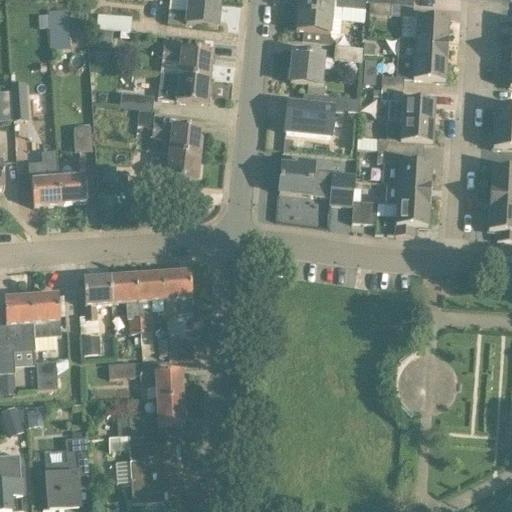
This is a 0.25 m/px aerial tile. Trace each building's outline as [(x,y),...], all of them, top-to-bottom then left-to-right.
[(364,15),(365,7),(365,2),(348,0),(336,0),(335,12),(364,15)] [(365,0),(365,1),(365,2),(365,7),(369,7),(390,8),(390,9),(412,11),(412,0),(365,0)] [(185,29),(185,30),(216,33),(219,6),(188,3),(186,16),(168,15),(167,27),(185,29)] [(329,39),(332,9),(298,5),(295,35),(329,39)] [(390,9),(390,8),(369,7),(368,20),(390,21),(390,9)] [(64,15),(47,16),(50,54),(67,53),(64,15)] [(96,18),(95,32),(129,36),(131,21),(96,18)] [(448,24),(447,24),(416,22),(414,44),(447,45),(448,24)] [(396,63),(413,64),(446,66),(447,45),(414,44),(397,43),(396,63)] [(333,65),(361,68),(362,53),(334,50),(333,65)] [(212,57),(181,53),(181,54),(162,52),(161,65),(179,67),(178,80),(209,83),(212,57)] [(307,89),(305,100),(322,101),(324,91),(319,90),(322,60),(293,57),(289,87),(307,89)] [(446,66),(413,64),(396,63),(395,77),(413,78),(412,86),(444,87),(445,67),(446,67),(446,66)] [(175,107),(207,110),(209,83),(178,80),(160,78),(157,105),(175,107)] [(403,83),(381,81),(380,94),(402,95),(403,83)] [(26,123),(24,92),(10,93),(13,124),(26,123)] [(388,106),(387,125),(433,128),(434,107),(402,105),(402,95),(380,94),(380,106),(388,106)] [(122,98),(120,111),(151,116),(152,102),(122,98)] [(326,101),(322,101),(305,100),(304,99),(303,111),(287,109),(284,137),(328,142),(331,114),(325,113),(326,101)] [(357,117),(358,105),(357,105),(347,104),(346,116),(357,117)] [(151,116),(120,111),(97,108),(93,139),(135,145),(137,130),(151,132),(153,116),(151,116)] [(493,132),(511,133),(511,111),(494,111),(493,132)] [(378,144),(377,156),(399,158),(399,147),(431,149),(433,128),(387,125),(386,144),(378,144)] [(170,144),(168,157),(200,160),(202,134),(171,131),(153,129),(151,142),(170,144)] [(89,131),(72,132),(73,156),(91,155),(89,131)] [(511,133),(493,132),(492,153),(511,155),(511,154),(511,133)] [(430,169),(410,168),(398,168),(399,158),(377,156),(376,168),(382,169),(381,188),(386,188),(429,191),(430,169)] [(197,187),(200,160),(168,157),(167,171),(148,169),(147,181),(165,183),(197,187)] [(74,182),(58,183),(60,210),(87,208),(84,165),(73,166),(74,182)] [(351,212),(354,180),(324,177),(312,176),(313,169),(298,167),(297,171),(281,170),(278,198),(310,201),(310,200),(322,201),(329,202),(328,210),(351,212)] [(33,212),(60,210),(58,183),(41,184),(40,168),(30,169),(33,212)] [(511,174),(491,173),(490,193),(489,193),(489,194),(511,195),(511,174)] [(385,209),(396,209),(428,211),(429,191),(386,188),(385,209)] [(511,195),(489,194),(488,215),(511,216),(511,195)] [(363,229),(364,207),(352,206),(351,228),(363,229)] [(376,208),(364,207),(363,229),(375,230),(376,208)] [(427,233),(428,211),(396,209),(394,241),(413,242),(414,232),(427,233)] [(487,236),(496,237),(496,246),(511,247),(511,216),(488,215),(489,216),(487,236)] [(176,305),(177,320),(192,319),(189,277),(162,279),(164,306),(176,305)] [(162,279),(136,281),(139,338),(140,350),(151,349),(149,322),(151,321),(150,307),(164,306),(162,279)] [(136,281),(109,283),(111,309),(125,308),(126,325),(128,325),(129,339),(139,338),(136,281)] [(111,309),(109,283),(82,284),(85,326),(96,325),(95,310),(111,309)] [(60,342),(59,320),(58,300),(30,302),(33,343),(60,342)] [(34,356),(33,343),(30,302),(3,304),(5,326),(0,326),(0,378),(12,378),(11,357),(34,356)] [(192,365),(191,347),(167,348),(168,366),(192,365)] [(55,365),(35,367),(37,395),(57,393),(55,365)] [(133,367),(107,369),(108,383),(134,381),(133,367)] [(16,383),(27,383),(27,369),(15,369),(16,383)] [(151,388),(152,404),(182,403),(181,376),(139,378),(140,389),(151,388)] [(184,430),(182,403),(152,404),(153,421),(128,422),(129,441),(157,440),(157,431),(184,430)] [(3,415),(9,439),(23,436),(18,412),(3,415)] [(128,453),(131,489),(132,509),(163,507),(163,508),(166,508),(166,499),(168,499),(166,466),(175,465),(174,448),(128,451),(127,442),(107,442),(107,455),(128,453)] [(77,511),(75,480),(88,479),(86,443),(66,444),(67,467),(45,469),(46,481),(48,511),(77,511)] [(8,511),(8,503),(21,502),(18,460),(4,460),(0,460),(0,511),(8,511)]
